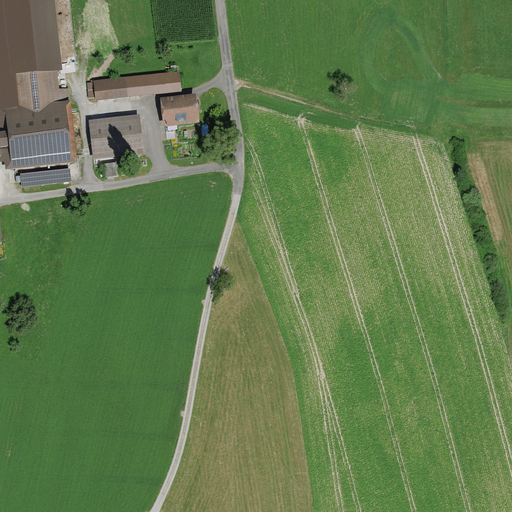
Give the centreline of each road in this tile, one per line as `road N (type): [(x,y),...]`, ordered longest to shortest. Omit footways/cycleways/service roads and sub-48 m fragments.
road 1 (track): [(152,511),(179,453),(238,159)]
road 2 (residential): [(218,0),(238,159)]
